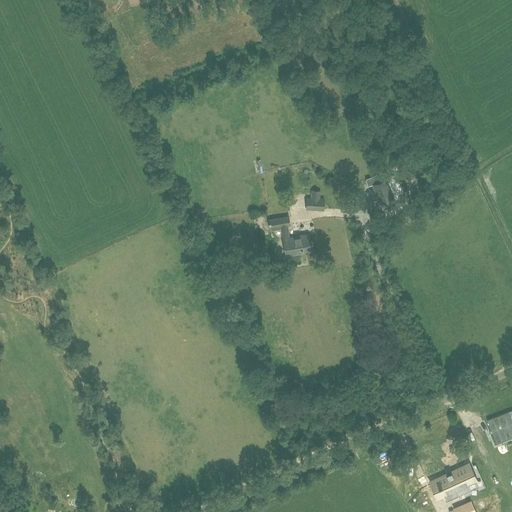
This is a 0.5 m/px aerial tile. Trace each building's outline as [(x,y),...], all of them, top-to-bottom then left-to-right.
[(359,92),(356,87),(345,93),(348,97),(345,99),(354,116),(369,108),(360,91),(359,92)] [(401,105),(395,107),(401,122),(406,120),(401,105)] [(382,208),(395,203),(386,180),(373,185),(382,208)] [(321,198),(321,194),(321,190),(311,190),(311,197),(306,197),(306,210),(325,211),(325,198),(321,198)] [(289,237),(287,225),(290,225),(288,216),(268,219),(270,228),(281,226),(283,238),(286,256),(313,252),(310,234),(289,237)] [(451,466),(462,461),(459,453),(447,459),(451,466)] [(423,485),(432,506),(481,485),(472,464),(423,485)]
